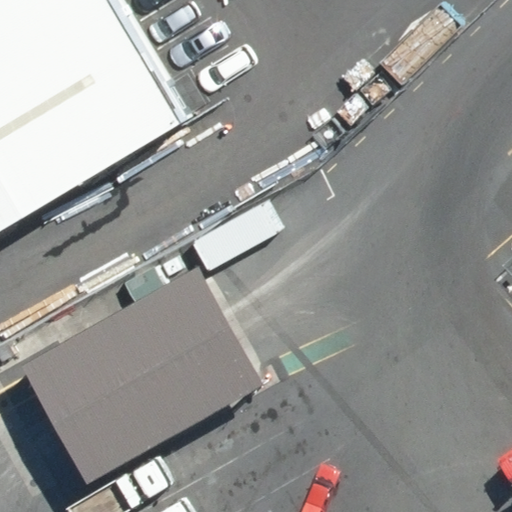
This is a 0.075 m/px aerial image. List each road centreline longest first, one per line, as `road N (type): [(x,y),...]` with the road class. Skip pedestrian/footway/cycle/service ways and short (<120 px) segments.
road 1 (unknown): [(468,511),(377,210),(39,432)]
road 2 (unknown): [(305,6),(0,219)]
